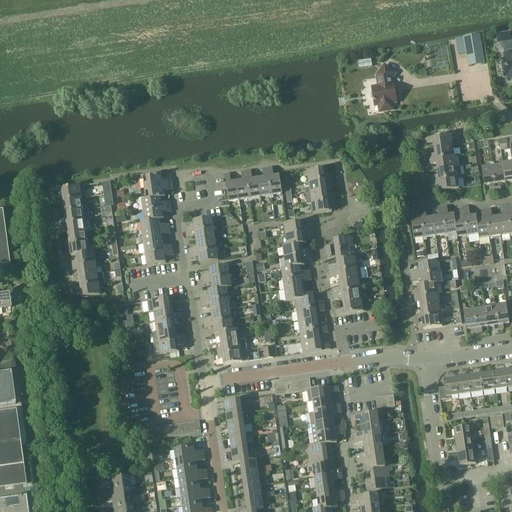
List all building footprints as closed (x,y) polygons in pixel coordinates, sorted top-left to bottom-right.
[(511,81),(511,32),(496,35),(497,43),(502,42),(504,54),(503,54),(503,59),(500,60),(502,70),(503,69),(504,77),(507,77),(508,82),(511,81)] [(463,37),(456,39),(458,55),(466,53),(468,67),(484,65),(480,35),(463,37)] [(377,78),(378,86),(371,88),(372,93),(371,95),(372,100),(374,101),(374,105),(377,105),(378,112),(383,111),(392,110),(391,103),(396,102),(396,99),(393,84),(391,85),(390,79),(395,74),(384,66),(377,76),(377,78)] [(424,145),(433,143),(434,149),(452,146),(451,136),(453,135),(453,132),(437,134),(438,137),(424,139),(424,142),(424,145)] [(506,139),(499,140),(500,145),(501,150),(508,149),(507,144),(506,139)] [(454,157),(452,146),(434,149),(434,155),(426,156),(426,161),(454,157)] [(436,165),(437,171),(460,167),(459,156),(454,157),(426,161),(427,166),(436,165)] [(511,162),(503,163),(506,182),(511,181),(511,162)] [(503,163),(492,165),(495,184),(506,182),(503,163)] [(481,167),(484,186),(495,184),(492,165),(481,167)] [(273,176),(272,167),(267,168),(271,196),(282,194),(279,175),(273,176)] [(438,176),(429,178),(429,183),(457,178),(457,179),(462,178),(460,167),(437,171),(438,176)] [(263,177),(257,178),(260,197),(271,196),(267,168),(262,169),(263,177)] [(306,172),(308,182),(331,179),(331,176),(326,176),(325,169),(306,172)] [(252,179),(250,170),(245,171),(249,199),(260,197),(257,178),(252,179)] [(153,177),(143,178),(144,189),(172,185),(171,180),(162,181),(161,172),(161,171),(152,173),(153,177)] [(242,181),(236,182),(239,201),(249,199),(245,171),(240,172),(242,181)] [(228,202),(239,201),(236,182),(230,182),(229,174),(223,175),(228,202)] [(458,189),(457,179),(457,178),(429,183),(430,188),(439,186),(440,192),(458,189)] [(305,189),(305,194),(328,190),(327,183),(332,183),(331,179),(308,182),(309,188),(305,189)] [(109,182),(101,183),(103,195),(111,194),(109,182)] [(172,185),(144,189),(146,199),(146,200),(160,198),(165,198),(164,191),(173,190),(172,185)] [(62,198),(57,198),(58,202),(81,198),(81,192),(85,191),(84,186),(80,186),(61,189),(62,198)] [(334,197),(329,197),(328,190),(305,194),(304,194),(306,204),(334,200),(334,197)] [(111,194),(103,195),(105,207),(110,206),(113,206),(111,194)] [(81,198),(58,202),(59,206),(63,206),(64,213),(88,209),(87,204),(82,205),(81,198)] [(146,199),(141,200),(143,211),(170,207),(170,202),(161,204),(160,198),(146,200),(146,199)] [(330,205),(335,204),(334,200),(306,204),(306,205),(311,204),(313,215),(331,212),(330,205)] [(126,204),(118,205),(119,213),(127,212),(126,204)] [(170,207),(143,211),(144,221),(144,222),(159,220),(163,219),(162,213),(167,213),(171,212),(170,207)] [(438,217),(432,218),(435,237),(446,235),(442,207),(437,208),(438,217)] [(446,207),(442,207),(446,235),(456,233),(457,233),(455,219),(454,215),(448,216),(446,207)] [(504,217),(498,217),(501,236),(511,235),(507,207),(503,208),(504,217)] [(469,208),(464,209),(468,236),(478,235),(479,235),(477,220),(476,216),(470,217),(469,212),(469,208)] [(65,220),(60,221),(61,225),(90,220),(88,209),(64,213),(65,220)] [(455,219),(457,233),(456,233),(457,238),(468,236),(464,209),(459,210),(460,218),(455,219)] [(491,209),(486,210),(490,238),(501,236),(498,217),(492,218),(491,209)] [(0,266),(9,265),(2,211),(0,210),(0,266)] [(416,221),(411,221),(413,240),(424,238),(421,210),(415,211),(416,221)] [(425,210),(421,210),(424,238),(435,237),(432,218),(426,219),(425,210)] [(477,220),(479,235),(478,235),(479,239),(490,238),(486,210),(481,211),(483,219),(477,220)] [(268,214),(263,215),(264,224),(269,223),(275,222),(274,216),(269,217),(268,214)] [(194,227),(185,228),(186,233),(213,228),(211,218),(193,220),(194,227)] [(90,220),(61,225),(61,228),(66,227),(67,235),(91,231),(90,220)] [(144,221),(140,222),(141,233),(169,229),(168,224),(160,225),(159,220),(144,222),(144,221)] [(284,226),(279,226),(281,237),(285,236),(313,232),(312,227),(303,228),(302,222),(284,225),(284,226)] [(215,239),(213,228),(186,233),(186,238),(195,237),(196,242),(215,239)] [(169,229),(141,233),(143,244),(162,241),(161,235),(170,234),(169,229)] [(68,241),(64,242),(65,246),(88,242),(86,232),(91,231),(67,235),(68,241)] [(313,232),(285,236),(285,237),(287,246),(287,247),(301,245),(306,245),(305,238),(314,237),(313,232)] [(352,237),(334,240),(335,251),(354,248),(352,237)] [(188,249),(189,254),(216,250),(215,239),(196,242),(197,248),(188,249)] [(162,241),(143,244),(145,255),(172,250),(172,246),(172,245),(163,247),(162,241)] [(88,242),(65,246),(65,249),(69,248),(71,256),(75,256),(75,255),(89,253),(88,242)] [(287,246),(283,247),(284,258),(312,254),(311,249),(302,250),(301,245),(287,247),(287,246)] [(355,259),(354,248),(335,251),(337,262),(355,259)] [(172,250),(145,255),(146,265),(165,263),(164,257),(173,255),(172,250)] [(199,264),(218,261),(216,250),(189,254),(190,259),(198,258),(199,264)] [(76,262),(72,263),(72,266),(95,263),(94,252),(89,253),(75,255),(75,256),(76,262)] [(312,254),(284,258),(286,268),(286,269),(300,267),(305,267),(304,260),(312,259),(313,259),(312,254)] [(493,257),(483,258),(484,266),(494,264),(493,257)] [(328,268),(329,274),(357,270),(357,269),(355,259),(337,262),(338,267),(328,268)] [(456,259),(446,261),(447,263),(452,262),(453,270),(457,270),(456,259)] [(419,270),(410,272),(411,276),(439,272),(437,261),(418,264),(419,270)] [(95,263),(72,266),(73,270),(77,269),(78,277),(97,274),(102,273),(101,268),(96,269),(95,263)] [(264,264),(256,265),(257,272),(265,271),(264,264)] [(210,275),(201,276),(202,281),(229,276),(228,266),(219,267),(209,268),(210,275)] [(286,268),(281,269),(283,280),(311,276),(310,271),(301,273),(300,267),(286,269),(286,268)] [(362,281),(360,269),(357,269),(357,270),(329,274),(330,278),(339,277),(340,283),(358,280),(359,281),(362,281)] [(440,283),(439,272),(411,276),(411,282),(421,280),(421,286),(436,284),(440,283)] [(79,284),(75,284),(75,288),(99,285),(104,284),(103,273),(102,273),(97,274),(78,277),(79,284)] [(265,274),(258,276),(258,278),(259,284),(266,283),(265,274)] [(229,276),(202,281),(203,285),(211,284),(212,290),(226,288),(227,288),(231,288),(229,276)] [(311,276),(283,280),(284,291),(303,288),(302,282),(311,281),(311,276)] [(360,291),(359,281),(358,280),(340,283),(340,288),(331,290),(332,295),(360,291)] [(418,294),(414,294),(414,298),(437,294),(436,284),(421,286),(417,287),(418,294)] [(99,285),(75,288),(76,291),(80,291),(81,298),(105,295),(104,289),(99,289),(99,285)] [(209,297),(200,298),(201,303),(228,298),(227,288),(226,288),(212,290),(208,290),(209,297)] [(303,288),(284,291),(286,302),(295,301),(295,300),(305,299),(304,298),(313,297),(313,293),(304,294),(303,288)] [(342,298),(343,304),(362,301),(360,291),(332,295),(333,300),(342,298)] [(0,309),(11,308),(9,293),(0,293),(0,309)] [(439,305),(437,294),(414,298),(415,302),(419,301),(420,308),(439,305)] [(152,301),(147,302),(149,313),(153,312),(172,309),(171,304),(176,303),(180,302),(179,297),(176,297),(152,301)] [(305,299),(295,300),(295,301),(297,311),(315,308),(319,307),(324,307),(323,302),(319,302),(319,303),(314,303),(313,297),(304,298),(305,299)] [(228,298),(201,303),(202,308),(210,306),(211,312),(230,309),(228,298)] [(335,316),(363,312),(362,301),(343,304),(344,310),(335,311),(335,316)] [(417,316),(417,319),(441,316),(439,305),(420,308),(421,315),(417,316)] [(510,324),(507,305),(496,307),(499,330),(503,329),(502,325),(510,324)] [(496,331),(499,330),(496,307),(485,308),(488,327),(495,326),(496,331)] [(315,308),(297,311),(298,321),(317,319),(315,308)] [(468,308),(463,309),(467,330),(473,329),(474,334),(478,333),(475,310),(468,311),(468,308)] [(485,308),(475,310),(478,333),(482,333),(481,328),(488,327),(485,308)] [(172,309),(153,312),(155,323),(183,318),(182,314),(176,315),(173,315),(172,309)] [(212,318),(203,319),(204,324),(231,320),(230,309),(211,312),(212,318)] [(134,316),(130,316),(127,317),(128,327),(135,326),(134,316)] [(423,329),(442,327),(441,316),(417,319),(418,323),(422,322),(423,329)] [(155,323),(150,324),(151,334),(157,333),(176,330),(175,325),(176,324),(183,323),(183,318),(155,323)] [(317,319),(298,321),(300,333),(318,330),(317,319)] [(231,320),(204,324),(205,329),(214,328),(214,334),(233,331),(233,330),(231,320)] [(157,333),(151,334),(153,345),(186,340),(185,335),(176,336),(176,331),(176,330),(157,333)] [(233,331),(214,334),(215,337),(219,336),(221,343),(239,341),(237,330),(233,330),(233,331)] [(318,330),(300,333),(302,343),(320,340),(318,330)] [(186,340),(153,345),(155,356),(160,355),(176,353),(179,352),(178,346),(186,345),(186,340)] [(320,340),(302,343),(303,354),(322,351),(320,340)] [(222,351),(217,351),(218,355),(241,352),(241,351),(239,341),(221,343),(222,351)] [(271,347),(264,348),(266,359),(273,358),(271,347)] [(241,352),(218,355),(218,358),(223,358),(224,365),(242,362),(248,362),(247,350),(241,351),(241,352)] [(11,371),(0,372),(0,406),(15,404),(11,371)] [(505,371),(493,373),(495,390),(508,388),(505,371)] [(493,373),(481,375),(483,392),(495,390),(493,373)] [(481,375),(468,377),(471,393),(483,392),(481,375)] [(468,377),(456,379),(459,395),(471,393),(468,377)] [(444,388),(439,389),(440,401),(452,399),(452,396),(459,395),(456,379),(455,378),(451,378),(450,379),(443,380),(444,388)] [(331,389),(307,392),(309,403),(313,403),(313,402),(331,400),(330,393),(339,392),(338,387),(338,388),(331,389)] [(240,399),(224,402),(226,414),(242,412),(242,413),(250,412),(249,407),(242,408),(240,399)] [(331,400),(313,402),(313,403),(314,413),(341,409),(341,404),(332,406),(331,400)] [(285,406),(277,408),(279,418),(287,417),(285,406)] [(314,413),(309,413),(311,424),(316,423),(334,421),(333,415),(342,413),(341,409),(314,413)] [(0,412),(0,443),(20,440),(16,410),(0,412)] [(242,412),(226,414),(228,426),(244,424),(244,425),(251,424),(251,419),(243,421),(242,413),(242,412)] [(367,415),(351,417),(351,422),(360,421),(361,427),(378,425),(377,413),(367,415)] [(316,423),(311,424),(312,432),(312,435),(344,430),(344,426),(335,427),(334,421),(316,423)] [(244,424),(228,426),(230,439),(246,436),(246,437),(273,433),(273,431),(262,433),(262,431),(253,432),(251,424),(244,425),(244,424)] [(362,433),(353,435),(354,439),(380,435),(380,432),(378,425),(361,427),(362,432),(362,433)] [(471,427),(454,429),(454,432),(455,442),(485,437),(490,436),(490,432),(488,425),(483,425),(484,432),(481,432),(472,434),(471,432),(471,427)] [(344,430),(312,435),(314,445),(319,445),(331,443),(331,444),(337,443),(336,436),(345,434),(345,432),(344,430)] [(380,435),(354,439),(354,444),(363,442),(364,448),(381,446),(380,435)] [(246,436),(230,439),(231,451),(247,449),(247,450),(255,449),(254,444),(247,445),(246,437),(246,436)] [(286,439),(281,440),(283,450),(288,449),(294,448),(293,440),(287,441),(286,439)] [(472,439),(455,442),(457,454),(474,451),(472,439)] [(0,488),(26,485),(20,440),(0,443),(0,488)] [(314,445),(304,447),(305,452),(307,452),(307,458),(311,457),(333,454),(331,444),(331,443),(319,445),(314,445)] [(365,454),(356,456),(357,460),(383,457),(381,446),(364,448),(365,454)] [(174,450),(176,460),(204,456),(204,452),(195,453),(194,448),(174,450)] [(247,449),(231,451),(233,463),(240,462),(256,460),(257,460),(256,455),(248,456),(247,450),(247,449)] [(474,451),(457,454),(459,467),(476,464),(479,464),(478,458),(475,458),(474,451)] [(162,452),(152,454),(153,462),(163,460),(162,452)] [(308,463),(306,464),(307,469),(334,465),(333,454),(311,457),(307,458),(308,463)] [(176,460),(176,461),(177,470),(197,467),(196,462),(205,461),(204,456),(176,460)] [(383,457),(357,460),(357,465),(363,464),(364,470),(390,466),(390,462),(384,463),(383,457)] [(256,460),(240,462),(242,475),(258,473),(258,474),(265,473),(265,468),(257,469),(256,460)] [(334,465),(307,469),(308,473),(313,472),(314,478),(341,475),(340,470),(335,471),(334,465)] [(390,466),(364,470),(366,481),(386,478),(389,477),(389,472),(391,471),(390,466)] [(198,472),(197,467),(177,470),(178,479),(207,475),(206,471),(198,472)] [(258,473),(242,475),(243,488),(260,485),(260,486),(267,485),(266,480),(259,481),(258,474),(258,473)] [(178,479),(180,489),(200,486),(199,481),(208,480),(207,475),(178,479)] [(341,475),(314,478),(316,489),(334,487),(333,480),(342,479),(341,475)] [(101,485),(110,484),(111,489),(131,486),(130,476),(101,480),(101,485)] [(386,478),(366,481),(367,492),(393,488),(393,483),(390,484),(389,477),(386,478)] [(33,496),(33,490),(32,484),(26,485),(0,488),(0,511),(27,511),(26,497),(33,496)] [(260,485),(243,488),(245,500),(261,497),(261,498),(269,497),(268,492),(261,493),(260,486),(260,485)] [(103,495),(104,499),(132,495),(131,486),(111,489),(112,494),(103,495)] [(200,486),(180,489),(181,499),(210,495),(209,489),(200,491),(200,486)] [(334,487),(316,489),(317,500),(344,496),(343,492),(335,493),(334,487)] [(133,504),(132,495),(104,499),(104,504),(113,503),(113,507),(133,504)] [(181,499),(183,508),(202,505),(202,500),(211,499),(210,495),(181,499)] [(360,497),(350,499),(351,504),(360,502),(361,508),(378,506),(377,495),(360,497)] [(344,496),(317,500),(319,510),(319,511),(331,509),(337,508),(336,502),(345,500),(344,496)] [(261,497),(245,500),(247,511),(257,511),(257,510),(263,509),(263,511),(271,510),(270,504),(262,506),(261,498),(261,497)]
